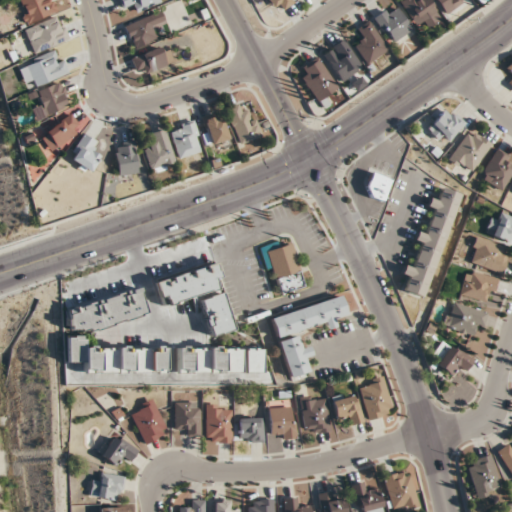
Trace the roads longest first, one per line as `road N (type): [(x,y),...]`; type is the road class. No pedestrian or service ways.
road 1 (residential): [(455,61),(511,125),(511,335),(491,412),(474,425),(305,466),(163,474),(153,487),(153,511)]
road 2 (secondary): [(0,273),(312,160),(511,18)]
road 3 (tertiary): [(448,511),(409,374),(312,160)]
road 4 (residential): [(260,60),(124,107),(109,100),(103,84),(102,44),(88,0)]
road 5 (tertiary): [(227,0),(312,160)]
